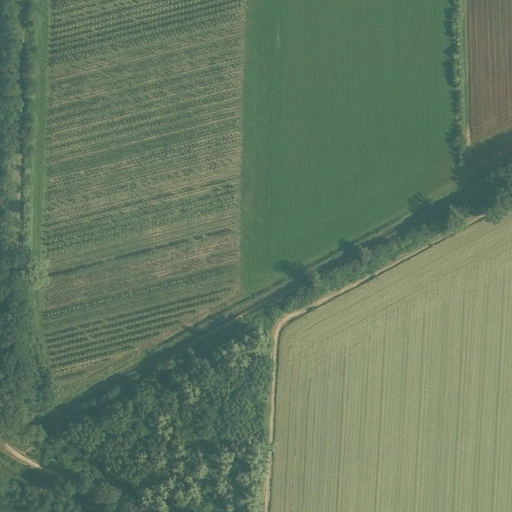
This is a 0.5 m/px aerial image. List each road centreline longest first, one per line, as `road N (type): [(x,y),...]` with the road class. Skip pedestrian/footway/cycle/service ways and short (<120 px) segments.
road 1 (track): [(511,170),(0,443)]
road 2 (track): [(265,511),(278,318),(511,198)]
road 3 (unclassified): [(0,321),(17,254),(23,0)]
road 4 (track): [(0,444),(141,511)]
